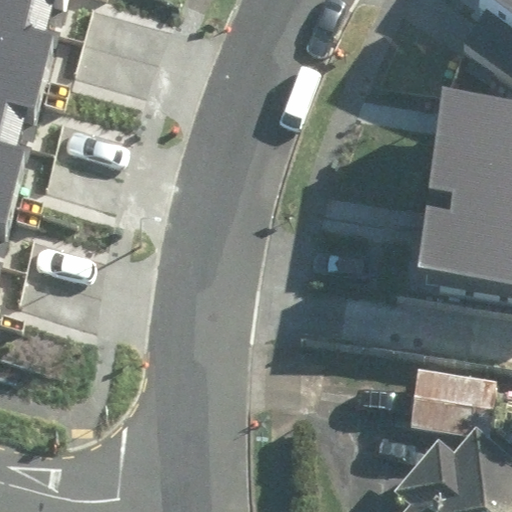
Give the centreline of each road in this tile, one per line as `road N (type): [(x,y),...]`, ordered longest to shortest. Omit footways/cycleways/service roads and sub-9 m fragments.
road 1 (residential): [(297,0),(276,34),(246,120),(223,213),(201,328),(193,488)]
road 2 (residential): [(0,484),(86,502),(193,488)]
